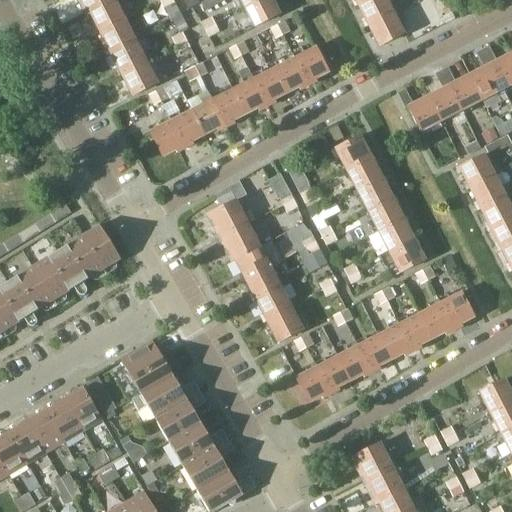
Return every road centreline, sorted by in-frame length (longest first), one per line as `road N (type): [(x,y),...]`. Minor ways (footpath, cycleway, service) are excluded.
road 1 (residential): [(131,229),(376,81),(511,10)]
road 2 (residential): [(276,476),(511,330)]
road 3 (residential): [(131,229),(2,0)]
road 4 (residential): [(276,476),(170,298)]
road 5 (residential): [(0,398),(170,298)]
